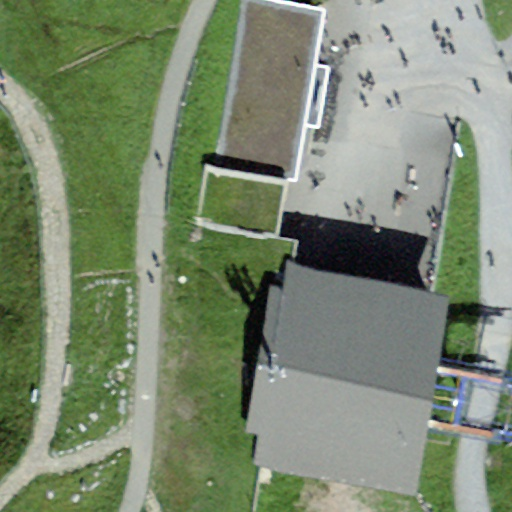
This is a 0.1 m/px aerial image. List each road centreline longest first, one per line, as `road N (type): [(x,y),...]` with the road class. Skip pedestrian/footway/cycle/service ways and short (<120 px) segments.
road 1 (track): [(204,0),(157,183),(144,410),(89,458),(33,467)]
road 2 (track): [(474,511),(468,471),(505,252),(481,72),(383,90)]
road 3 (track): [(356,259),(383,90),(347,0)]
